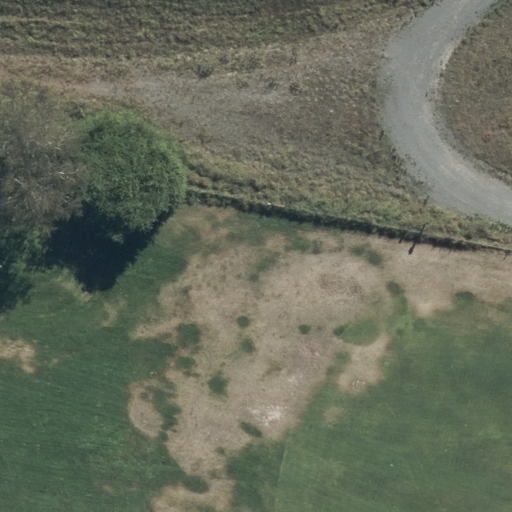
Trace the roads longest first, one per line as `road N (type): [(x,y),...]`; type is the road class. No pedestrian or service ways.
road 1 (track): [(0,69),(152,94),(268,141),(394,172),(422,163)]
road 2 (track): [(468,0),(418,48),(408,104),(422,163),(487,206),(511,213)]
